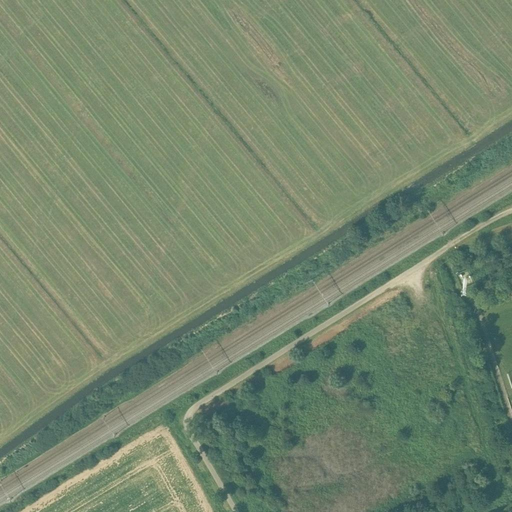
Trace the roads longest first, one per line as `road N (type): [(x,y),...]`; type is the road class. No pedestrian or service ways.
road 1 (unclassified): [(236,511),(189,416),(406,275)]
road 2 (unclassified): [(406,275),(511,210)]
